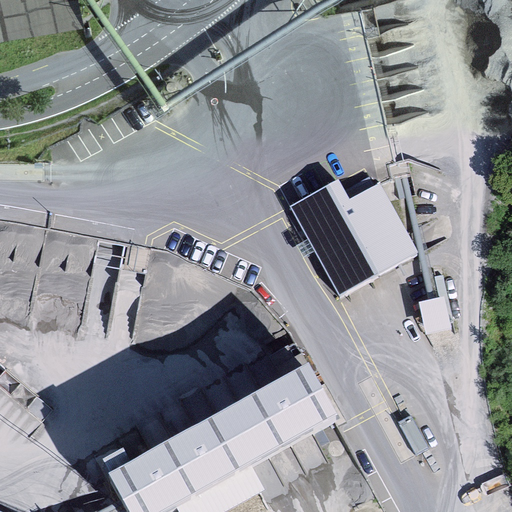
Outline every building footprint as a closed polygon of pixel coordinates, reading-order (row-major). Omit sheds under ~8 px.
[(0,0),(0,38),(83,22),(78,0),(0,0)] [(411,176),(408,161),(395,164),(387,166),(389,179),(390,181),(395,180),(399,200),(405,198),(405,197),(401,178),(411,176)] [(338,180),(290,206),(339,298),(418,255),(408,235),(379,183),(374,186),(369,178),(344,191),(338,180)] [(439,298),(418,302),(425,336),(427,336),(451,330),(450,323),(452,322),(453,322),(443,275),(435,276),(439,298)] [(228,511),(260,494),(264,492),(251,469),(269,459),(291,447),(313,434),(335,422),(336,422),(325,402),(328,401),(302,355),(289,362),(282,350),(269,357),(281,378),(285,386),(265,397),(242,410),(220,422),(198,434),(176,446),(155,458),(134,470),(110,483),(126,511),(173,511),(177,510),(178,511),(228,511)] [(285,386),(281,378),(129,462),(123,448),(103,459),(110,471),(108,472),(112,481),(155,458),(176,446),(198,434),(220,422),(242,410),(265,397),(285,386)]
